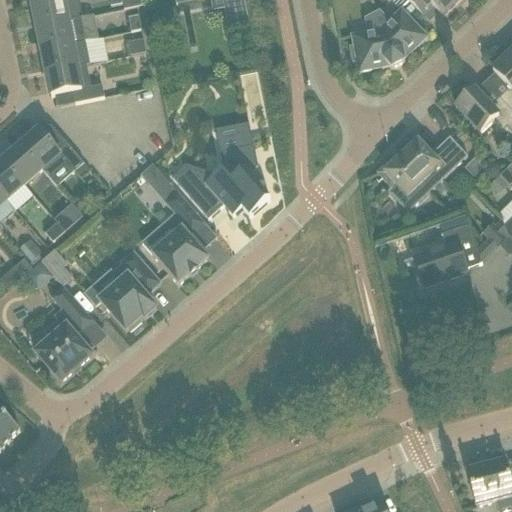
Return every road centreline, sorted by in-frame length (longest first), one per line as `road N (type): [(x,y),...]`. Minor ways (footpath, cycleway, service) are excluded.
road 1 (residential): [(375,133),(317,200),(99,395),(60,419)]
road 2 (residential): [(283,511),(367,467),(511,417)]
road 3 (residential): [(511,2),(375,133)]
road 4 (residential): [(375,133),(329,91),(306,0)]
